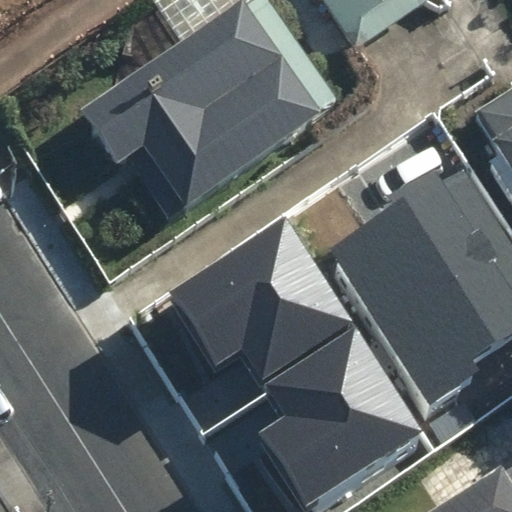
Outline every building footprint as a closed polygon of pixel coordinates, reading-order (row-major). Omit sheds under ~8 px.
[(123,179),(166,240),(338,118),(258,5),(234,22),(218,0),(157,0),(136,15),(167,59),(65,132),(106,191),(123,179)] [(293,0),(351,69),(417,13),(405,0),(293,0)] [(511,207),(511,90),(459,124),(511,207)] [(444,155),(358,218),(407,286),(493,223),(444,155)] [(223,404),(296,511),(331,511),(495,400),(421,291),(358,334),(348,319),(223,404)] [(493,481),(445,511),(511,511),(511,476),(497,487),(493,481)]
